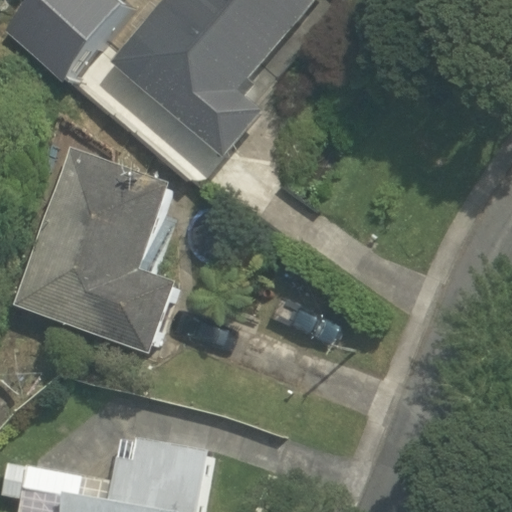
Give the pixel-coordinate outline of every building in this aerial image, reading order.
[(83,83),(154,0),(97,0),(92,6),(85,0),(47,0),(21,30),(83,83)] [(179,0),(120,70),(234,167),(275,118),(258,104),(268,92),(260,86),(332,0),(179,0)] [(24,312),(168,365),(195,293),(156,279),(187,195),(82,155),(24,312)] [(211,511),(222,459),(150,445),(146,469),(129,465),(125,489),(40,472),(31,511),(211,511)] [(22,504),(31,465),(10,460),(1,499),(22,504)]
